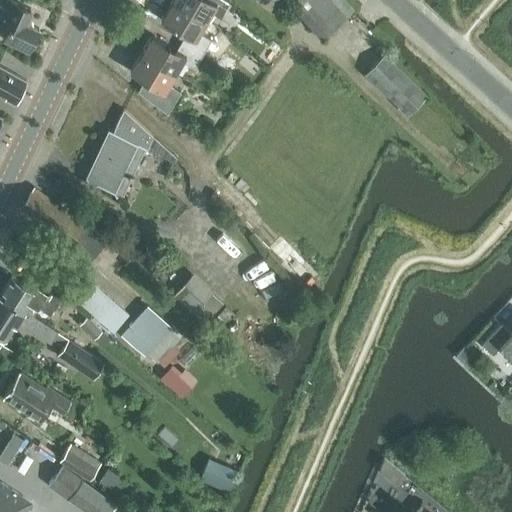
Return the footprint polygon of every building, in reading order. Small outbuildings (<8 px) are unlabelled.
[(0,5),(0,21),(9,26),(8,28),(10,28),(5,39),(28,50),(39,28),(33,26),(33,24),(31,22),(29,22),(27,23),(24,22),(30,9),(11,0),(7,0),(4,8),(0,5)] [(172,0),(171,2),(205,22),(211,12),(220,17),(230,1),(229,0),(172,0)] [(292,0),(290,2),(322,38),(354,9),(345,0),(292,0)] [(186,33),(181,41),(203,54),(211,40),(199,32),(205,22),(171,2),(161,19),(186,33)] [(152,34),(141,52),(175,72),(182,61),(194,68),(203,54),(181,41),(177,49),(152,34)] [(175,72),(141,52),(130,70),(155,85),(151,93),(172,106),(181,91),(168,84),(175,72)] [(365,74),(407,115),(427,95),(384,54),(365,74)] [(0,94),(14,103),(26,81),(0,66),(0,94)] [(177,156),(153,136),(124,109),(113,131),(108,128),(107,129),(109,130),(87,177),(85,176),(84,177),(87,179),(90,186),(98,184),(114,191),(116,196),(120,194),(123,195),(131,177),(133,178),(135,174),(133,173),(145,148),(174,162),(177,156)] [(22,204),(21,205),(51,228),(47,233),(70,248),(74,251),(90,263),(98,252),(108,239),(107,239),(88,221),(87,222),(86,224),(34,187),(26,198),(25,199),(22,204)] [(174,293),(206,322),(225,301),(193,273),(174,293)] [(12,276),(0,293),(0,294),(25,310),(30,301),(50,314),(59,298),(39,286),(36,291),(12,276)] [(68,290),(114,329),(127,314),(105,294),(102,298),(79,278),(68,290)] [(25,310),(0,294),(0,335),(6,340),(18,321),(50,341),(54,335),(65,342),(69,337),(25,310)] [(147,304),(120,333),(144,355),(146,352),(157,362),(164,355),(173,344),(180,337),(169,327),(171,325),(147,304)] [(225,305),(214,318),(221,323),(231,311),(225,305)] [(500,346),(511,356),(511,331),(511,332),(501,323),(481,343),(492,354),(500,346)] [(173,344),(164,355),(170,360),(179,350),(173,344)] [(172,363),(160,376),(181,396),(193,383),(180,371),(172,363)] [(3,396),(40,419),(50,404),(63,413),(71,401),(46,385),(45,387),(20,371),(3,396)] [(14,430),(1,452),(12,458),(24,435),(14,430)] [(67,447),(59,459),(90,479),(101,462),(90,455),(87,460),(67,447)] [(209,457),(199,479),(228,492),(238,470),(209,457)] [(383,458),(378,469),(398,485),(405,476),(383,458)] [(63,464),(48,484),(67,498),(82,478),(63,464)] [(107,466),(98,480),(110,488),(117,478),(119,475),(107,466)] [(82,478),(67,498),(86,511),(106,511),(114,501),(82,478)] [(117,478),(110,488),(117,493),(124,483),(117,478)] [(0,511),(20,511),(29,498),(0,480),(0,511)] [(412,510),(410,511),(435,511),(422,500),(421,502),(414,511),(412,510)]
